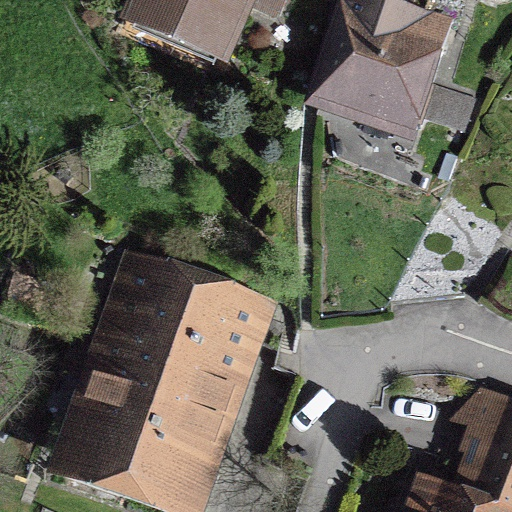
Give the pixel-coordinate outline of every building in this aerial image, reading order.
[(221,59),(244,1),(243,0),(140,0),(131,21),(221,59)] [(243,0),(244,1),(276,14),(281,0),(243,0)] [(376,0),(352,0),(322,98),(417,130),(422,116),(463,129),(474,101),(431,87),(451,24),(376,0)] [(73,465),(187,504),(254,308),(141,271),(73,465)] [(488,482),(479,511),(511,511),(511,414),(507,413),(510,399),(484,390),(457,420),(492,443),(479,478),(488,482)] [(472,511),(426,495),(419,511),(472,511)]
